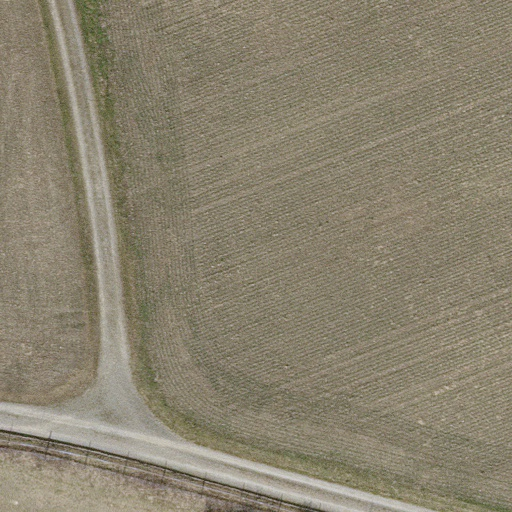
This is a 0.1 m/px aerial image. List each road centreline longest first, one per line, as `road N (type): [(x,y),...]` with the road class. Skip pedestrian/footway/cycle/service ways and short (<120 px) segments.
road 1 (track): [(120,444),(105,235),(65,0)]
road 2 (track): [(120,444),(378,511)]
road 3 (track): [(0,423),(120,444)]
